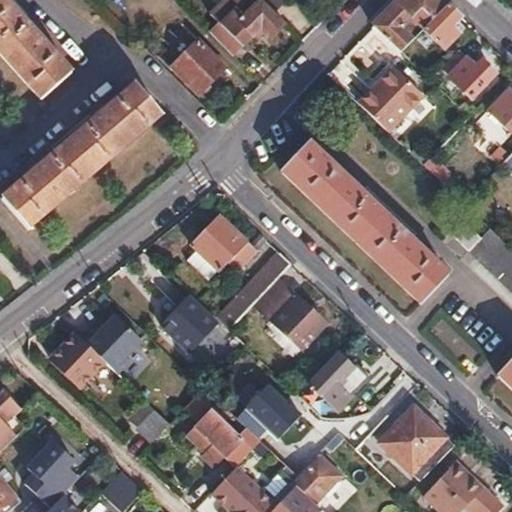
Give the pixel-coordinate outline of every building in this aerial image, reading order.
[(0,0),(0,50),(8,59),(42,98),(71,71),(36,32),(7,0),(0,0)] [(213,30),(238,55),(263,30),(271,38),(287,22),(275,11),(264,0),(227,0),(214,13),(222,22),(213,30)] [(264,0),(275,11),(285,0),(264,0)] [(398,0),(374,25),(401,50),(414,36),(405,28),(412,20),(423,28),(448,3),(444,0),(398,0)] [(463,17),(448,3),(423,28),(422,29),(444,50),(463,32),(456,26),(463,17)] [(200,40),(174,65),(184,75),(202,92),(227,67),(213,52),(200,40)] [(458,51),(441,68),(451,78),(456,73),(463,80),(458,85),(471,97),(495,72),(482,60),(476,66),(474,65),(458,51)] [(390,71),(360,101),(384,125),(414,94),(390,71)] [(136,81),(1,198),(29,229),(164,113),(136,81)] [(511,91),(509,89),(490,109),(511,130),(511,91)] [(310,143),(283,170),(421,302),(448,275),(384,213),(310,143)] [(252,250),(247,246),(216,216),(191,242),(195,246),(220,271),(230,259),(237,266),(252,250)] [(511,247),(490,228),(481,238),(465,223),(453,235),(481,262),(511,290),(511,247)] [(266,239),(259,232),(247,246),(252,250),(255,252),(266,239)] [(220,271),(195,246),(186,256),(211,281),(220,271)] [(218,317),(231,328),(254,304),(278,279),(292,263),(280,252),(218,317)] [(278,279),(254,304),(283,331),(279,336),(290,346),(295,342),(302,349),(326,325),(278,279)] [(188,297),(161,325),(188,351),(215,323),(188,297)] [(99,338),(96,335),(86,346),(102,361),(117,374),(131,359),(127,356),(141,340),(115,315),(103,328),(105,331),(99,338)] [(103,328),(96,335),(99,338),(105,331),(103,328)] [(86,346),(74,334),(63,346),(67,350),(56,362),(80,384),(102,361),(86,346)] [(52,358),(56,362),(67,350),(63,346),(52,358)] [(341,353),(312,384),(339,411),(351,397),(341,388),(346,381),(343,378),(354,367),(341,353)] [(511,357),(498,373),(511,385),(511,357)] [(185,373),(155,404),(170,419),(200,388),(185,373)] [(268,387),(246,412),(280,442),(302,418),(268,387)] [(0,452),(16,436),(5,425),(20,409),(2,392),(0,393),(0,452)] [(241,441),(196,398),(183,411),(215,443),(203,457),(215,469),(228,456),(238,465),(255,446),(261,440),(250,431),(241,441)] [(136,433),(149,446),(170,425),(145,401),(128,419),(139,430),(136,433)] [(345,427),(339,434),(357,450),(389,416),(378,406),(352,434),(345,427)] [(421,480),(426,474),(453,445),(414,408),(382,442),(421,480)] [(183,411),(170,425),(203,457),(215,443),(183,411)] [(26,484),(51,508),(62,496),(80,477),(69,467),(75,460),(53,440),(27,468),(34,474),(26,484)] [(274,502),(264,511),(319,511),(310,504),(337,475),(318,456),(298,476),(274,502)] [(456,461),(424,496),(441,511),(459,511),(483,487),(456,461)] [(285,463),(261,489),(274,502),(298,476),(285,463)] [(227,477),(212,492),(232,511),(264,511),(274,502),(261,489),(237,466),(235,468),(227,477)] [(123,511),(143,491),(122,470),(101,492),(122,511),(123,511)] [(0,511),(6,511),(19,502),(15,498),(14,499),(2,483),(0,480),(0,511)] [(47,511),(78,511),(62,496),(51,508),(47,511)]
